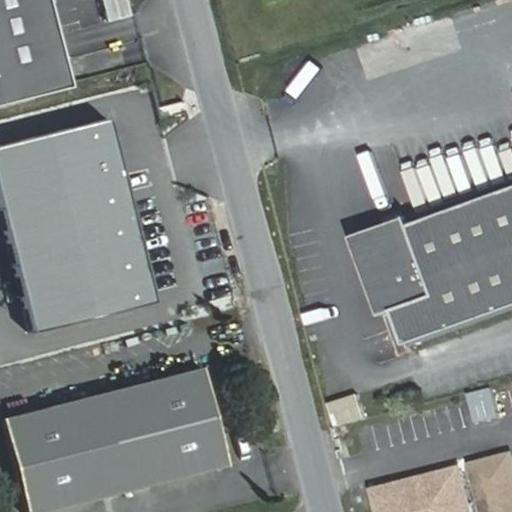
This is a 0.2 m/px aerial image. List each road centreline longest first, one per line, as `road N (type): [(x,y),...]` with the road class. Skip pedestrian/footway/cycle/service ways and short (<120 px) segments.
road 1 (unclassified): [(320,511),(193,0)]
road 2 (unknown): [(217,97),(0,144)]
